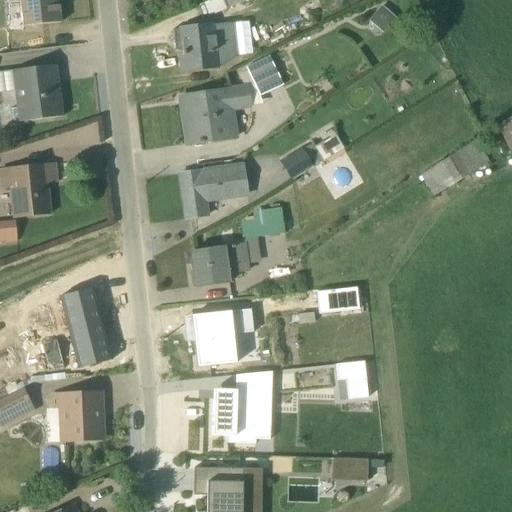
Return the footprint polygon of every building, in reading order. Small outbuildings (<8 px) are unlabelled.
[(56,0),(9,0),(10,0),(18,0),(22,28),(59,24),(56,0)] [(222,0),(226,8),(247,0),(222,0)] [(213,30),(178,33),(183,80),(218,77),(213,30)] [(274,62),(249,74),(261,100),(286,88),(274,62)] [(16,121),(17,124),(61,118),(54,67),(0,73),(0,94),(12,93),(14,109),(9,111),(11,122),(16,121)] [(237,141),(235,118),(253,116),(250,93),(177,101),(183,147),(237,141)] [(488,167),(475,147),(416,187),(429,206),(488,167)] [(307,155),(283,168),(293,187),(318,174),(307,155)] [(47,216),(47,215),(44,184),(54,183),(52,167),(0,171),(0,190),(7,190),(10,220),(47,216)] [(243,167),(178,177),(184,221),(206,218),(222,210),(221,203),(247,199),(243,167)] [(241,246),(189,253),(194,290),(228,285),(227,275),(247,273),(246,266),(259,264),(255,239),(283,235),(280,210),(250,214),(252,222),(238,224),(241,246)] [(0,221),(0,243),(18,243),(17,220),(0,221)] [(110,362),(92,290),(58,299),(76,371),(110,362)] [(231,336),(250,335),(249,313),(206,316),(191,318),(192,332),(196,369),(234,365),(231,336)] [(54,340),(40,344),(45,367),(46,368),(51,367),(53,374),(62,371),(63,371),(54,340)] [(235,392),(211,392),(210,438),(226,438),(226,445),(252,446),(252,441),(268,442),(270,380),(235,379),(235,392)] [(21,390),(0,401),(0,430),(34,413),(21,390)] [(97,394),(49,396),(49,410),(56,411),(58,444),(100,442),(97,394)] [(257,511),(258,471),(192,470),(192,496),(206,497),(205,511),(257,511)]
